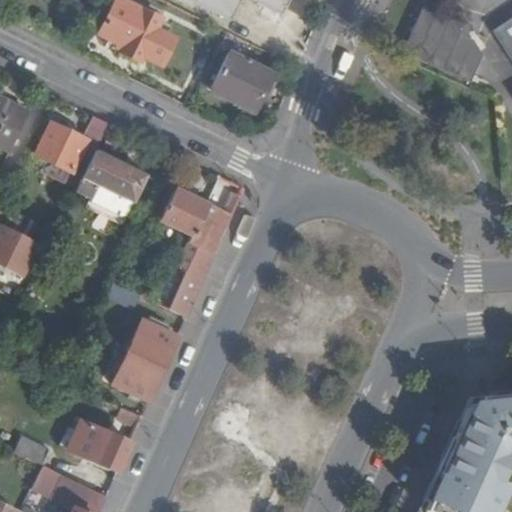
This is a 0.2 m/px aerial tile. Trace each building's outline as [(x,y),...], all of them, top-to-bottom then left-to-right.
[(139,62),(162,18),(125,0),(115,0),(98,34),(117,44),(115,50),(139,62)] [(189,0),(232,21),(242,0),(255,0),(281,13),(287,0),(189,0)] [(470,80),(489,36),(422,8),(403,52),(470,80)] [(511,17),(493,31),(511,60),(511,17)] [(251,111),(270,72),(228,52),(209,89),(251,111)] [(0,146),(11,152),(30,115),(0,100),(0,146)] [(109,124),(93,115),(80,140),(50,125),(35,155),(70,173),(73,169),(84,174),(96,150),(109,124)] [(96,150),(84,174),(77,190),(94,198),(99,187),(134,203),(147,175),(96,150)] [(134,203),(99,187),(94,198),(92,203),(123,217),(128,215),(134,203)] [(196,230),(209,204),(177,189),(162,221),(186,234),(196,230)] [(0,222),(9,207),(0,201),(0,222)] [(233,216),(209,204),(196,230),(182,260),(193,266),(170,310),(187,318),(233,216)] [(36,245),(1,227),(0,228),(0,266),(21,277),(36,245)] [(144,321),(128,354),(164,371),(179,338),(144,321)] [(164,371),(128,354),(113,385),(149,403),(164,371)] [(482,511),(496,483),(489,480),(497,463),(505,461),(511,460),(511,390),(465,395),(453,421),(458,422),(453,435),(447,433),(411,511),(482,511)] [(133,433),(136,413),(121,411),(118,431),(133,433)] [(453,421),(447,433),(453,435),(458,422),(453,421)] [(78,457),(117,474),(131,445),(91,427),(78,457)] [(14,453),(42,466),(48,454),(21,440),(14,453)] [(489,480),(496,483),(505,461),(497,463),(489,480)] [(100,511),(106,498),(42,466),(32,486),(74,506),(71,511),(100,511)] [(18,511),(0,503),(0,511),(18,511)]
